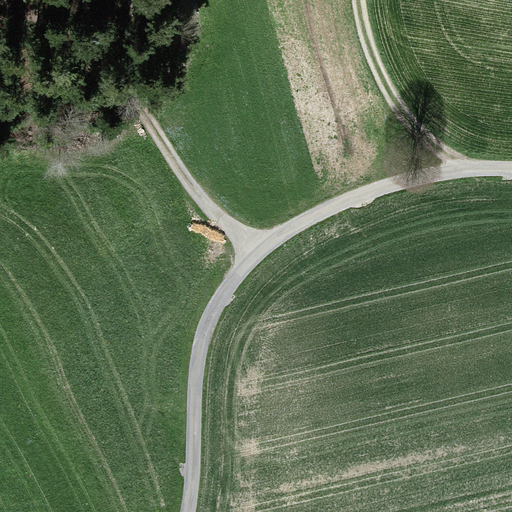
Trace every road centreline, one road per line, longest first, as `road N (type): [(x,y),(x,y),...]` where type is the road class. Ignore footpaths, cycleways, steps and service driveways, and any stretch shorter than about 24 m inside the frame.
road 1 (unclassified): [(511,172),(422,173),(359,194),(296,226),(243,269),(215,305),(198,351),(189,511)]
road 2 (track): [(260,252),(191,188),(135,102),(71,39),(11,0)]
road 3 (track): [(466,167),(415,128),(389,92),(358,0)]
